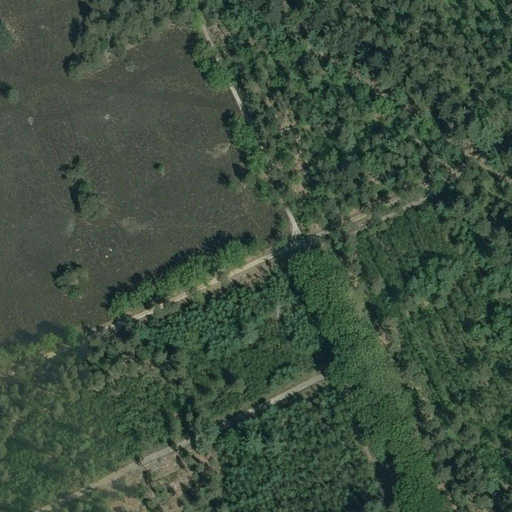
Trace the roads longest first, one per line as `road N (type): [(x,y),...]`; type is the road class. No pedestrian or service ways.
road 1 (track): [(0,377),(511,141)]
road 2 (track): [(424,511),(193,0)]
road 3 (track): [(37,511),(342,367)]
road 4 (track): [(511,184),(239,0)]
road 5 (track): [(342,367),(387,511)]
